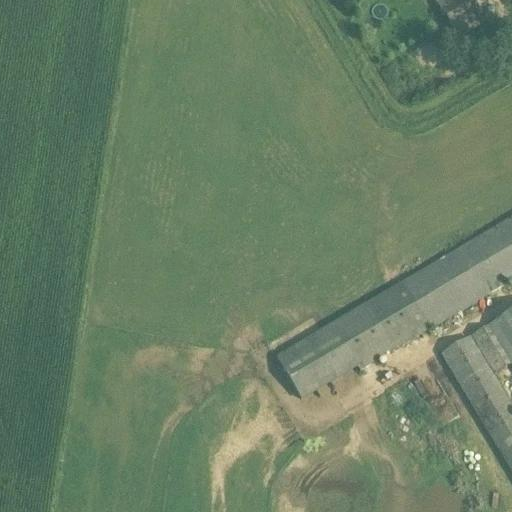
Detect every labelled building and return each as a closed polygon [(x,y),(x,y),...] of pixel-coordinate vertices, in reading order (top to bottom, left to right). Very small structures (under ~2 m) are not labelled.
[(454,10),(470,0),(469,0),(432,0),(431,1),(442,18),(454,10)] [(467,33),(484,22),(477,11),(459,22),(467,33)] [(360,374),(511,284),(511,220),(276,360),(301,403),(357,370),(360,374)] [(511,314),(471,339),(494,378),(511,367),(511,368),(511,314)] [(511,476),(511,409),(470,340),(440,357),(511,476)] [(410,378),(422,389),(418,394),(430,404),(444,387),(421,366),(410,378)]
